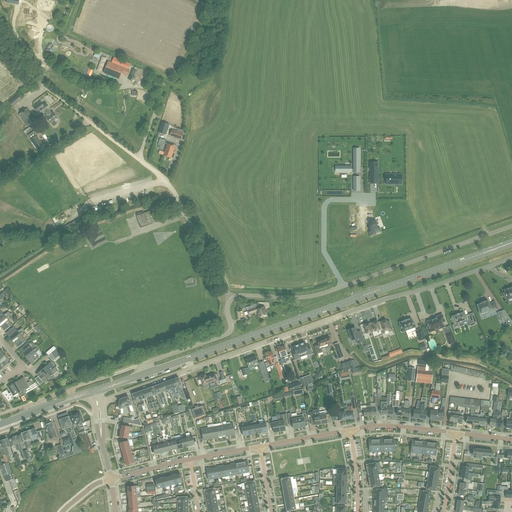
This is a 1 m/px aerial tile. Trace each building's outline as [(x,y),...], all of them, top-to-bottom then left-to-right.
[(104,73),(119,79),(122,74),(127,76),(129,70),(108,61),(104,73)] [(13,107),(22,99),(17,94),(9,102),(13,107)] [(44,113),(50,109),(46,103),(43,105),(41,102),(33,108),(37,112),(41,110),(44,114),(44,113)] [(34,121),(36,120),(28,108),(26,110),(25,109),(20,112),(21,113),(18,114),(27,127),(29,125),(30,126),(35,122),(34,121)] [(47,117),(54,127),(57,124),(55,120),(58,118),(53,112),(52,113),(50,109),(44,113),(47,117)] [(166,134),(169,124),(162,122),(159,132),(166,134)] [(183,133),(182,133),(183,130),(177,128),(176,131),(172,129),(169,136),(181,140),(183,133)] [(37,150),(43,145),(36,135),(30,140),(37,150)] [(171,158),(175,146),(167,144),(163,155),(171,158)] [(341,172),(361,172),(361,150),(356,150),(356,169),(353,169),(353,166),(341,166),(341,172)] [(401,175),(389,175),(389,183),(401,183),(401,175)] [(155,209),(144,213),(148,224),(150,223),(151,224),(159,221),(155,209)] [(144,213),(136,216),(141,228),(148,225),(148,224),(144,213)] [(59,229),(61,233),(84,219),(82,216),(59,229)] [(368,227),(369,232),(368,232),(370,237),(370,236),(381,232),(381,233),(381,232),(380,227),(379,227),(379,228),(377,228),(376,225),(377,225),(376,220),(375,220),(369,223),(371,227),(368,227)] [(511,287),(504,290),(505,292),(503,293),(504,298),(507,297),(508,299),(511,297),(511,287)] [(485,302),(485,301),(481,302),(482,303),(477,305),(479,310),(478,310),(479,313),(480,313),(480,314),(491,310),(491,312),(497,309),(495,301),(489,303),(488,301),(485,302)] [(260,317),(267,314),(264,306),(258,309),(256,304),(254,304),(254,302),(250,304),(251,306),(246,307),(248,314),(257,311),(257,312),(258,312),(260,317)] [(0,310),(0,322),(10,314),(9,312),(4,315),(0,310)] [(497,313),(500,321),(505,320),(507,325),(508,325),(509,329),(511,325),(511,322),(504,310),(497,313)] [(477,323),(473,313),(465,316),(464,312),(452,317),(451,318),(451,319),(452,320),(453,320),(454,324),(455,324),(453,325),(454,329),(460,327),(460,326),(468,324),(469,326),(477,323)] [(9,320),(12,316),(10,314),(0,322),(0,325),(4,331),(12,324),(9,320)] [(429,332),(444,327),(443,322),(445,321),(442,315),(437,317),(437,318),(427,322),(429,326),(427,326),(429,332)] [(400,326),(402,332),(416,327),(414,321),(412,322),(411,318),(400,322),(401,326),(400,326)] [(381,329),(378,322),(377,320),(372,322),(369,323),(372,331),(372,332),(375,331),(380,329),(381,329)] [(387,322),(386,320),(381,321),(378,322),(381,329),(380,329),(381,331),(384,330),(385,332),(388,331),(389,332),(393,330),(390,321),(387,322)] [(367,333),(372,331),(369,323),(369,322),(364,324),(361,325),(364,334),(367,333)] [(6,333),(12,340),(24,330),(22,328),(18,331),(14,327),(6,333)] [(358,335),(356,327),(348,330),(352,340),(356,339),(358,343),(364,341),(362,334),(358,335)] [(422,328),(415,331),(419,341),(426,338),(422,328)] [(22,337),(26,332),(24,330),(12,340),(18,347),(26,341),(22,337)] [(449,344),(456,342),(452,332),(445,334),(449,344)] [(332,345),(331,342),(332,341),(332,339),(331,339),(330,339),(330,337),(317,342),(318,344),(313,346),(317,354),(322,352),(321,348),(324,347),(324,346),(328,344),(328,346),(332,345)] [(305,342),(294,346),(295,349),(292,350),(295,359),(300,358),(300,357),(307,355),(312,353),(312,352),(311,347),(310,348),(309,344),(306,345),(305,342)] [(29,343),(28,344),(28,343),(20,350),(26,357),(38,347),(36,344),(35,345),(34,343),(33,343),(32,343),(30,343),(29,343)] [(339,359),(343,357),(341,351),(338,343),(334,344),(337,353),(339,359)] [(284,356),(288,355),(285,346),(280,348),(281,349),(278,350),(280,355),(279,355),(282,363),(286,362),(284,356)] [(39,349),(38,347),(26,357),(32,364),(40,357),(36,353),(39,349)] [(268,365),(276,362),(272,352),(268,353),(268,352),(264,353),(268,365)] [(52,353),(48,356),(53,361),(56,358),(52,353)] [(0,370),(7,364),(9,363),(7,361),(8,359),(5,355),(0,358),(0,370)] [(248,368),(258,364),(255,356),(246,360),(248,368)] [(344,371),(355,367),(352,360),(341,364),(344,371)] [(51,362),(44,368),(54,380),(56,378),(53,374),(57,370),(51,362)] [(432,371),(433,365),(429,365),(428,371),(425,370),(424,378),(428,379),(432,380),(433,371),(432,371)] [(487,373),(452,365),(450,371),(485,379),(487,373)] [(421,378),(424,378),(425,370),(425,367),(417,366),(416,379),(421,379),(421,378)] [(52,382),(54,380),(44,368),(37,374),(38,376),(35,379),(40,385),(43,382),(47,378),(52,382)] [(217,373),(215,374),(215,373),(206,377),(208,383),(207,381),(211,380),(212,381),(217,380),(216,378),(218,377),(217,373)] [(203,385),(208,383),(206,377),(205,374),(197,377),(198,379),(200,378),(203,385)] [(302,387),(314,382),(312,376),(311,376),(310,374),(304,377),(299,378),(302,387)] [(24,377),(16,382),(24,396),(26,394),(26,393),(31,390),(24,377)] [(180,395),(181,398),(184,396),(183,391),(182,392),(179,386),(181,385),(179,377),(174,379),(180,395)] [(176,397),(180,395),(174,379),(168,381),(171,389),(174,388),(176,392),(174,392),(176,397)] [(168,381),(163,383),(166,391),(167,390),(167,393),(169,392),(169,393),(172,392),(171,389),(168,381)] [(13,396),(18,393),(22,397),(24,396),(16,382),(8,387),(13,396)] [(301,386),(299,382),(288,386),(290,390),(301,386)] [(164,404),(164,403),(164,402),(163,398),(158,385),(153,386),(156,394),(158,393),(160,399),(162,404),(164,404)] [(152,387),(148,389),(154,406),(156,405),(155,401),(152,395),(155,394),(152,387)] [(155,409),(154,406),(148,389),(142,390),(145,398),(148,397),(150,403),(149,403),(151,409),(151,410),(155,409)] [(439,399),(440,390),(439,390),(435,390),(432,389),(431,398),(439,399)] [(141,412),(144,412),(142,406),(137,392),(132,394),(135,402),(137,401),(141,412)] [(387,414),(387,401),(381,401),(381,395),(378,395),(378,396),(378,405),(378,406),(381,406),(381,414),(381,415),(383,415),(384,415),(384,414),(387,414)] [(129,406),(131,405),(128,396),(128,397),(127,396),(125,396),(125,397),(125,398),(123,398),(128,413),(131,412),(129,406)] [(125,414),(128,413),(123,398),(120,399),(119,405),(118,405),(118,407),(119,409),(120,409),(123,408),(125,414)] [(421,404),(421,401),(418,401),(416,410),(414,410),(414,414),(413,414),(413,418),(417,419),(417,418),(419,418),(420,410),(420,408),(421,404)] [(351,420),(354,419),(354,418),(355,418),(354,412),(353,412),(353,409),(352,409),(352,404),(348,405),(348,407),(347,407),(347,409),(345,409),(347,419),(351,419),(351,420)] [(202,405),(191,409),(195,419),(205,415),(202,405)] [(440,421),(440,420),(443,421),(445,406),(442,406),(441,408),(440,412),(437,411),(436,420),(437,420),(436,421),(437,421),(439,422),(440,421)] [(297,415),(299,428),(305,427),(303,417),(306,416),(305,410),(302,411),(303,414),(297,415)] [(448,417),(450,418),(449,421),(456,422),(457,412),(449,411),(448,417)] [(76,414),(78,419),(77,420),(82,433),(83,436),(86,435),(82,423),(83,422),(80,412),(76,414)] [(318,425),(321,424),(320,415),(319,412),(314,413),(314,412),(310,413),(311,420),(313,420),(315,420),(315,425),(317,425),(318,426),(318,425)] [(67,413),(59,416),(60,419),(60,420),(63,429),(64,428),(64,429),(67,433),(70,432),(70,434),(73,440),(74,445),(73,446),(73,450),(74,454),(82,451),(82,452),(83,452),(82,451),(80,446),(79,444),(80,444),(78,438),(77,438),(75,430),(73,425),(72,425),(69,416),(67,413)] [(292,419),(293,429),(299,428),(297,415),(291,416),(291,413),(287,413),(288,420),(292,419)] [(76,425),(80,434),(82,433),(77,420),(78,419),(76,414),(70,416),(73,424),(77,423),(77,424),(76,425)] [(277,419),(280,431),(285,430),(284,421),(287,420),(286,414),(280,415),(280,418),(277,419)] [(320,415),(321,424),(324,423),(325,424),(326,423),(327,423),(326,418),(327,417),(329,417),(329,414),(326,414),(325,414),(320,415)] [(271,420),(274,432),(280,431),(277,419),(271,420)] [(53,437),(57,436),(52,422),(46,424),(49,432),(51,431),(53,437)] [(253,422),(255,434),(261,433),(260,423),(256,424),(255,422),(253,422)] [(226,424),(228,436),(231,435),(235,434),(233,423),(226,424)] [(220,426),(222,436),(225,436),(226,436),(228,436),(226,424),(220,426)] [(214,427),(216,438),(219,438),(219,437),(222,436),(220,426),(214,427)] [(208,428),(210,438),(213,438),(213,439),(216,438),(214,427),(208,428)] [(29,442),(28,441),(31,440),(31,441),(39,438),(36,428),(22,433),(26,446),(27,450),(32,448),(30,442),(29,442)] [(201,429),(203,440),(206,440),(206,439),(210,438),(208,428),(201,429)] [(41,437),(48,436),(46,429),(40,431),(41,437)] [(126,439),(128,440),(129,432),(120,431),(119,437),(124,438),(124,439),(126,439)] [(20,434),(15,436),(20,450),(22,449),(20,443),(23,441),(20,434)] [(85,444),(87,448),(92,446),(88,434),(86,435),(83,436),(85,444)] [(17,451),(20,450),(15,436),(9,438),(12,446),(15,444),(17,451)] [(182,436),(180,436),(183,447),(189,446),(187,437),(183,438),(182,436)] [(11,461),(9,454),(6,447),(10,446),(7,438),(1,441),(5,453),(6,455),(8,462),(11,461)] [(128,440),(124,439),(124,441),(120,443),(121,448),(130,446),(128,440)] [(169,439),(172,450),(178,449),(175,440),(172,441),(171,439),(169,439)] [(160,441),(158,442),(159,444),(161,453),(166,451),(164,443),(161,444),(160,441)] [(155,443),(153,443),(153,445),(153,446),(155,454),(161,453),(159,444),(155,445),(155,443)] [(434,444),(431,443),(429,455),(436,456),(437,443),(434,443),(434,444)] [(56,446),(59,454),(59,457),(59,458),(60,459),(66,457),(64,453),(61,444),(56,446)] [(132,446),(130,446),(121,448),(122,454),(131,452),(130,448),(133,447),(132,446)] [(134,461),(133,457),(124,459),(125,465),(136,462),(136,460),(134,461)] [(94,460),(91,463),(96,470),(100,467),(94,460)] [(241,463),(242,473),(249,472),(247,461),(244,461),(245,462),(241,463)] [(8,462),(0,464),(0,466),(6,482),(9,480),(19,506),(22,499),(15,480),(8,462)] [(91,463),(87,466),(93,473),(96,470),(91,463)] [(227,466),(229,476),(236,475),(234,463),(231,464),(231,465),(227,466)] [(236,463),(234,463),(236,475),(242,473),(241,463),(237,464),(236,463)] [(223,465),(220,466),(222,477),(229,476),(227,466),(223,466),(223,465)] [(87,466),(84,469),(89,476),(93,473),(87,466)] [(213,468),(215,478),(222,477),(220,466),(217,466),(217,467),(213,468)] [(215,478),(213,468),(209,469),(209,468),(206,468),(208,480),(215,478)] [(84,469),(80,472),(86,479),(89,476),(84,469)] [(80,472),(77,475),(82,482),(86,479),(80,472)] [(462,472),(461,478),(464,478),(464,480),(468,481),(468,479),(470,480),(471,476),(477,477),(477,474),(468,472),(462,472)] [(174,475),(176,484),(182,482),(180,473),(174,475)] [(77,475),(73,478),(78,485),(82,482),(77,475)] [(174,475),(168,476),(170,486),(176,484),(174,475)] [(168,476),(161,478),(164,487),(170,486),(168,476)] [(66,481),(62,484),(68,493),(73,489),(69,483),(71,481),(67,477),(65,479),(66,481)] [(164,487),(161,478),(155,479),(158,489),(164,487)] [(460,482),(459,489),(468,490),(468,484),(470,484),(472,484),(472,482),(470,481),(470,480),(468,479),(468,481),(464,480),(463,483),(460,482)] [(55,486),(53,489),(57,493),(59,491),(64,497),(68,493),(62,484),(57,488),(55,486)] [(505,498),(511,497),(511,491),(508,491),(508,486),(501,487),(502,492),(502,495),(505,495),(505,498)] [(421,491),(420,497),(430,499),(431,492),(421,491)] [(48,498),(45,503),(53,509),(57,504),(54,502),(54,501),(52,499),(53,497),(48,494),(46,497),(48,498)] [(419,504),(429,506),(430,499),(420,497),(419,504)] [(39,506),(37,509),(41,511),(42,511),(43,511),(44,511),(46,511),(51,511),(53,509),(45,503),(41,508),(39,506)]
